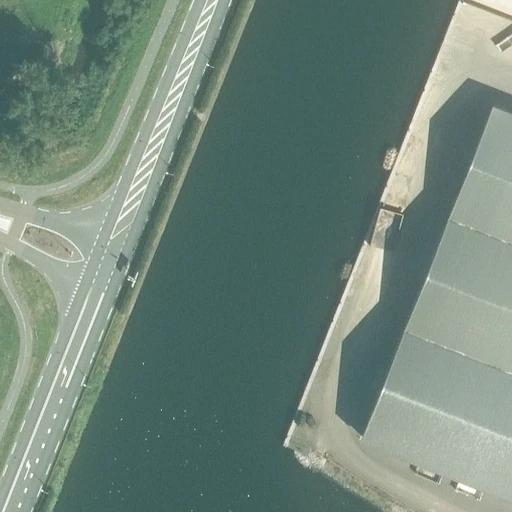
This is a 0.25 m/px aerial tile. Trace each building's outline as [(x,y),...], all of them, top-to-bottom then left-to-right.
[(0,67),(0,113),(17,119),(33,69),(3,60),(0,67)] [(511,111),(491,103),(447,217),(511,242),(511,111)] [(403,233),(412,193),(391,189),(382,228),(403,233)] [(511,242),(447,217),(403,329),(511,372),(511,242)] [(511,372),(403,329),(360,441),(511,500),(511,372)]
